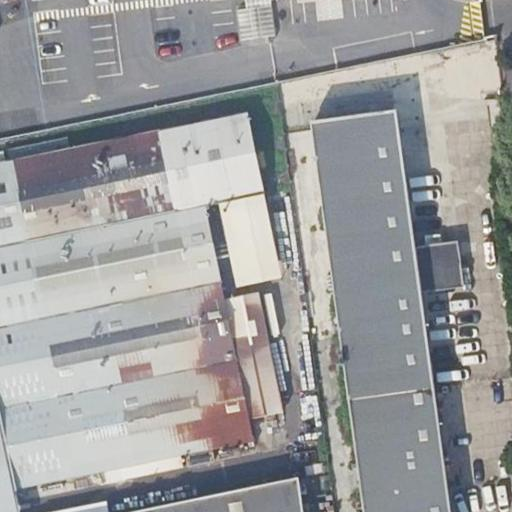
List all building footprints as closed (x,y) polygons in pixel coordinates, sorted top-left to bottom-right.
[(312,122),(366,511),(453,511),(397,110),(312,122)] [(0,396),(19,485),(251,435),(248,421),(222,301),(202,206),(251,196),(235,118),(0,168),(0,396)] [(263,195),(216,205),(234,288),(281,279),(263,195)] [(257,293),(222,301),(248,421),(283,414),(257,293)] [(0,511),(24,511),(19,485),(0,396),(0,511)] [(305,511),(302,484),(162,511),(305,511)]
